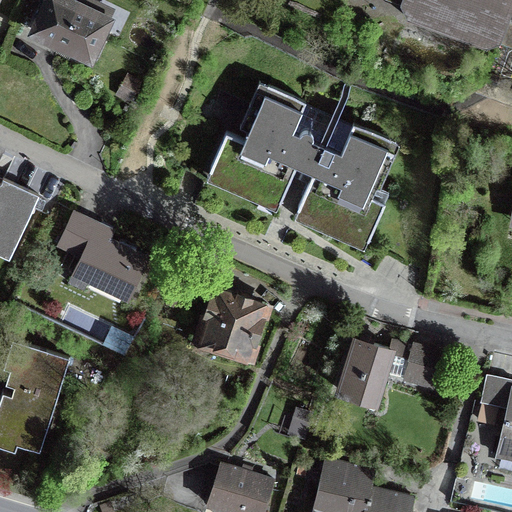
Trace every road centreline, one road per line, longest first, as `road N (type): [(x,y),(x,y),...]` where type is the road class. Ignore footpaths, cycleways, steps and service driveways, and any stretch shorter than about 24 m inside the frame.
road 1 (residential): [(84,179),(296,277),(511,342)]
road 2 (residential): [(21,50),(45,66),(85,140),(84,179)]
